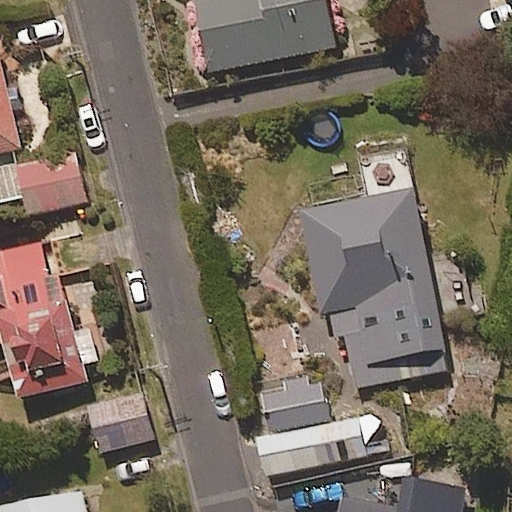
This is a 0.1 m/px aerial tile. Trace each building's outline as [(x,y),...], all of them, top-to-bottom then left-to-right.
[(336,45),(327,0),(197,0),(211,70),(336,45)] [(0,148),(20,144),(0,51),(0,148)] [(87,201),(78,152),(0,166),(0,200),(26,196),(29,212),(87,201)] [(448,369),(415,187),(303,207),(327,338),(347,334),(357,386),(448,369)] [(51,275),(43,240),(0,251),(0,343),(6,341),(20,397),(88,381),(83,361),(107,357),(99,324),(75,330),(61,272),(51,275)] [(261,430),(330,422),(324,374),(256,382),(261,430)] [(155,438),(144,393),(90,405),(100,451),(155,438)] [(330,422),(261,430),(266,474),(365,463),(360,419),(330,422)] [(400,475),(396,497),(345,490),(341,511),(461,511),(466,485),(400,475)] [(85,511),(82,488),(0,500),(0,511),(85,511)]
